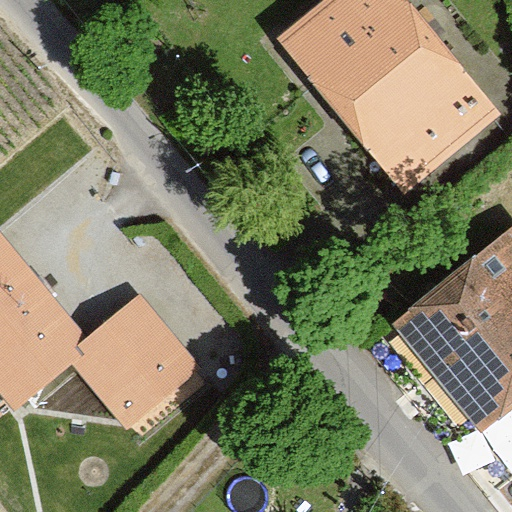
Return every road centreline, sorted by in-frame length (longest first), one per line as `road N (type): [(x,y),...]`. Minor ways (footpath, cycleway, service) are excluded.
road 1 (unclassified): [(460,511),(25,0)]
road 2 (track): [(316,338),(158,511)]
